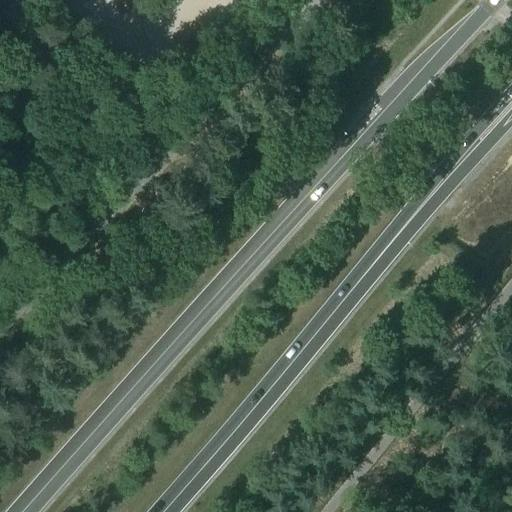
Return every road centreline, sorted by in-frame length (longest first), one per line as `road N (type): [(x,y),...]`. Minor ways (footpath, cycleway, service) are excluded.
road 1 (primary): [(498,0),(24,511)]
road 2 (primary): [(176,511),(511,115)]
road 3 (unclassified): [(0,329),(166,147)]
road 4 (unclassified): [(166,147),(0,6)]
road 5 (unclassified): [(166,147),(313,0)]
